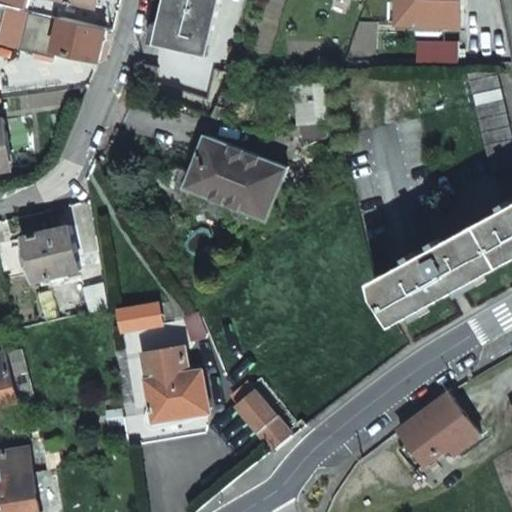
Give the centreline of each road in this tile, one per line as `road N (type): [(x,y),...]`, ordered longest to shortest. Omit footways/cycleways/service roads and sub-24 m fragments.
road 1 (tertiary): [(511,314),(411,374),(272,495)]
road 2 (residential): [(0,208),(64,186),(105,103),(133,0)]
